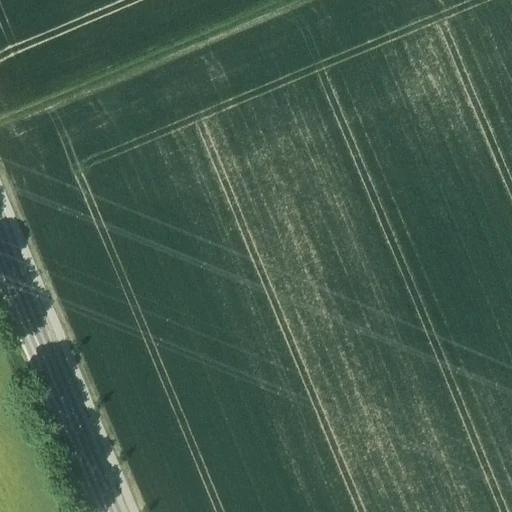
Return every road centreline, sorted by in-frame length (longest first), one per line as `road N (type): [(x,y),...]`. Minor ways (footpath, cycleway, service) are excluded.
road 1 (track): [(0,141),(337,0)]
road 2 (tertiary): [(0,234),(117,511)]
